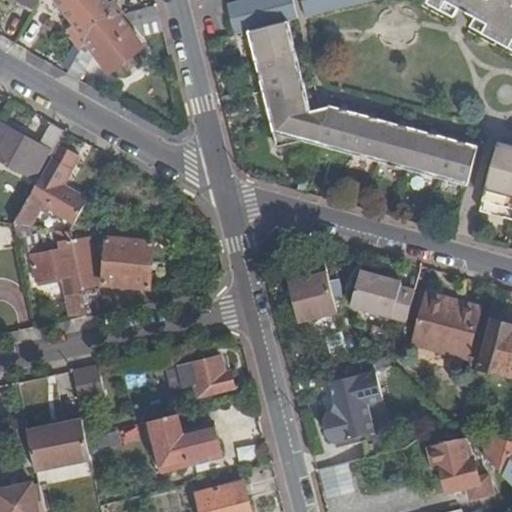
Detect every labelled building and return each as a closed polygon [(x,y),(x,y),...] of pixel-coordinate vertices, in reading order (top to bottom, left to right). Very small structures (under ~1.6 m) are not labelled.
[(39,0),(13,0),(34,11),(39,1),(39,0)] [(98,20),(82,0),(39,0),(39,1),(53,9),(57,1),(76,25),(79,29),(74,33),(71,36),(78,45),(81,49),(98,20)] [(111,4),(108,0),(82,0),(98,20),(122,14),(126,13),(115,1),(111,4)] [(299,19),(293,0),(246,0),(228,5),(235,35),(249,31),(289,21),(299,19)] [(301,0),(306,17),(374,0),(301,0)] [(460,8),(444,0),(430,0),(429,4),(455,18),(460,8)] [(511,0),(444,0),(460,8),(477,17),(511,36),(511,0)] [(161,19),(158,6),(130,12),(133,26),(144,23),(161,19)] [(133,56),(146,46),(122,14),(98,20),(81,49),(70,69),(67,74),(80,80),(94,53),(110,74),(122,64),(133,56)] [(511,36),(477,17),(471,27),(511,49),(511,36)] [(164,30),(161,19),(144,23),(147,34),(164,30)] [(479,146),(330,106),(330,107),(312,112),(289,21),(249,31),(275,133),(468,186),(479,146)] [(74,33),(79,29),(76,25),(70,29),(74,33)] [(70,69),(81,49),(78,45),(66,67),(70,69)] [(139,64),(133,56),(122,64),(129,72),(139,64)] [(48,154),(38,148),(40,145),(11,129),(11,130),(0,123),(0,160),(33,179),(48,154)] [(60,144),(67,132),(52,123),(40,145),(38,148),(48,154),(53,157),(60,144)] [(511,208),(511,145),(500,142),(484,201),(511,208)] [(89,200),(64,186),(81,156),(60,144),(53,157),(16,223),(31,226),(42,207),(50,212),(52,209),(77,222),(89,200)] [(511,208),(484,201),(481,211),(511,219),(511,208)] [(34,235),(31,226),(16,223),(19,238),(22,238),(34,235)] [(74,241),(72,232),(57,230),(58,232),(61,249),(49,252),(47,244),(30,248),(31,256),(36,281),(38,281),(62,276),(63,281),(71,320),(87,317),(83,291),(74,241)] [(61,249),(58,232),(34,235),(22,238),(26,257),(31,256),(30,248),(47,244),(49,252),(61,249)] [(99,288),(89,238),(74,241),(83,291),(99,288)] [(152,288),(155,242),(108,238),(104,284),(152,288)] [(409,321),(416,292),(402,288),(403,283),(361,272),(352,306),(409,321)] [(339,312),(329,273),(290,283),(300,322),(339,312)] [(39,286),(63,281),(62,276),(38,281),(39,286)] [(105,313),(100,288),(99,288),(83,291),(87,317),(105,313)] [(468,358),(481,310),(429,295),(416,343),(468,358)] [(511,374),(511,325),(494,321),(481,366),(511,374)] [(349,351),(344,334),(329,338),(333,355),(349,351)] [(236,388),(231,371),(226,372),(222,356),(181,367),(186,388),(197,385),(200,397),(236,388)] [(377,371),(386,369),(385,364),(373,367),(371,361),(354,366),(357,376),(377,371)] [(347,372),(345,364),(330,368),(332,376),(347,372)] [(105,392),(100,365),(74,370),(80,397),(105,392)] [(397,452),(377,371),(357,376),(355,376),(332,382),(337,404),(334,412),(329,413),(326,422),(330,437),(337,443),(363,436),(369,459),(397,452)] [(221,457),(212,422),(180,430),(176,414),(152,420),(164,470),(196,463),(198,470),(209,468),(207,460),(221,457)] [(66,423),(65,417),(48,421),(49,426),(66,423)] [(92,460),(84,419),(66,423),(49,426),(29,430),(32,447),(37,471),(92,460)] [(29,430),(27,420),(9,423),(15,450),(32,447),(29,430)] [(164,470),(152,420),(145,422),(157,472),(164,470)] [(120,442),(117,432),(98,437),(100,447),(120,442)] [(481,484),(474,457),(472,458),(467,439),(429,448),(435,469),(441,467),(448,493),(481,484)] [(511,484),(511,443),(501,440),(500,446),(491,441),(484,456),(511,484)] [(323,468),(327,497),(357,493),(353,464),(323,468)] [(252,511),(244,482),(199,494),(203,511),(252,511)] [(39,511),(34,486),(34,483),(0,489),(0,511),(39,511)] [(45,511),(40,485),(34,486),(39,511),(45,511)]
